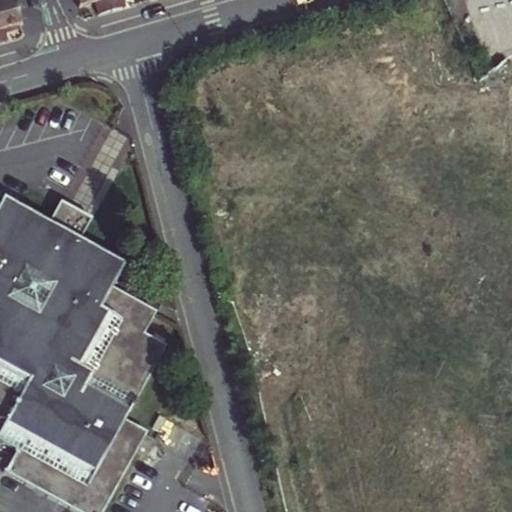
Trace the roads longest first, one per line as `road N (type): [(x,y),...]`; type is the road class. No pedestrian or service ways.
road 1 (residential): [(251,511),(132,48)]
road 2 (tertiary): [(291,0),(132,48)]
